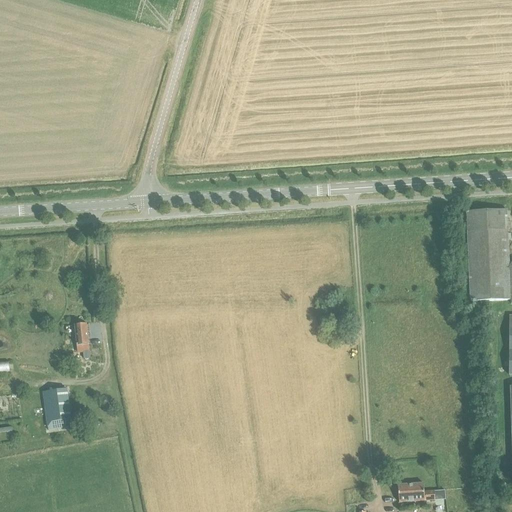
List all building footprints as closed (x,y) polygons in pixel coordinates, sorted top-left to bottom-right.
[(511,264),(509,265),(507,230),(506,210),(466,212),(467,232),(470,302),(511,300),(511,305),(511,304),(511,264)] [(77,346),(89,345),(87,325),(75,326),(77,346)] [(9,362),(0,362),(0,372),(10,372),(9,362)] [(48,431),(72,428),(67,390),(43,393),(48,431)] [(0,421),(22,419),(19,397),(0,399),(0,421)] [(398,486),(399,503),(435,501),(434,492),(424,492),(423,484),(398,486)]
